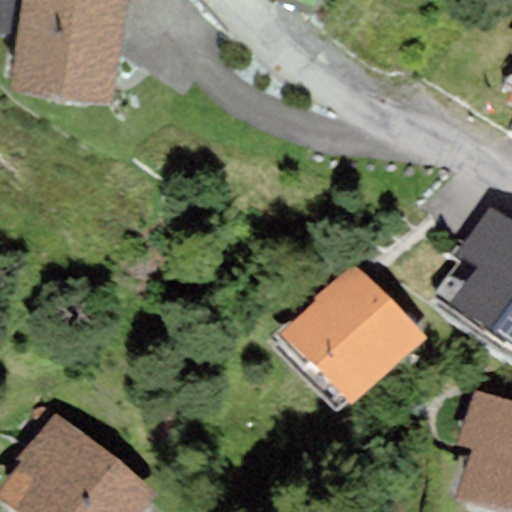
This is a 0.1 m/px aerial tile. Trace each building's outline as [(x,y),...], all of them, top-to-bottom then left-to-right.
[(111,107),(126,0),(23,0),(10,92),(111,107)] [(511,224),(489,208),(457,253),(478,268),(451,305),(511,348),(511,224)] [(351,406),(426,340),(358,262),(282,329),(351,406)] [(511,511),(511,403),(474,390),(456,443),(471,448),(455,498),(499,511),(511,511)] [(0,500),(14,511),(141,511),(156,494),(59,415),(54,412),(16,459),(21,462),(0,487),(0,500)]
